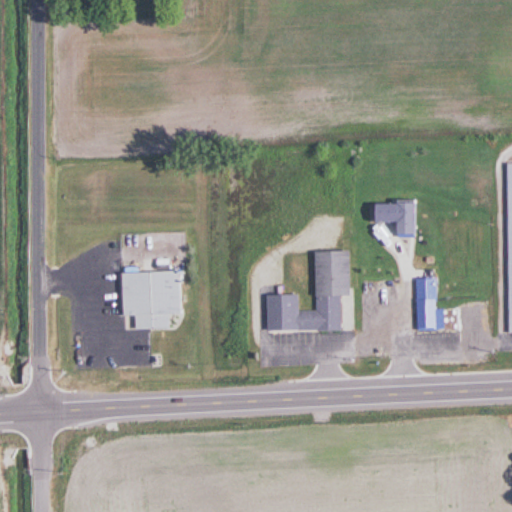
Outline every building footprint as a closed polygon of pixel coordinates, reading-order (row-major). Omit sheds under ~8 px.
[(511,163),(503,164),(504,333),(511,333),(511,163)] [(389,238),(411,238),(411,200),(389,200),(389,238)] [(263,331),(337,331),(337,296),(343,296),(343,251),(311,251),(311,312),(294,312),(294,295),(263,295),(263,331)] [(189,270),(131,271),(131,315),(144,315),(144,328),(179,327),(178,313),(190,313),(189,270)] [(412,279),(413,330),(441,329),(441,309),(432,309),(432,279),(412,279)]
